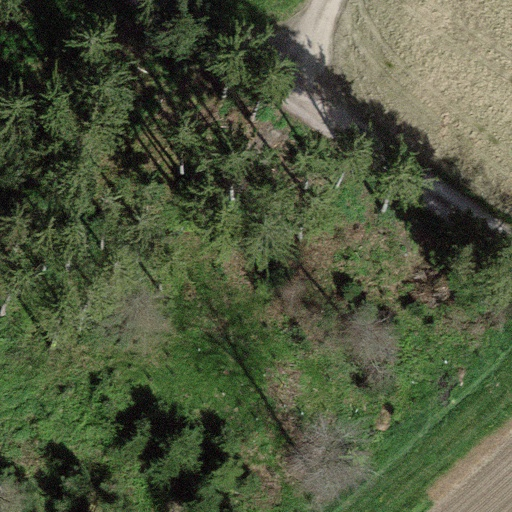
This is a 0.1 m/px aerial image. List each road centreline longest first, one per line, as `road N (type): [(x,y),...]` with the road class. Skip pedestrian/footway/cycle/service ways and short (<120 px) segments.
road 1 (track): [(282,92),(511,248)]
road 2 (track): [(149,0),(282,92)]
